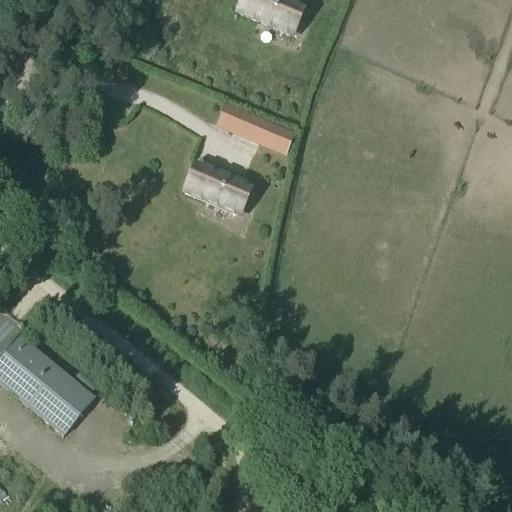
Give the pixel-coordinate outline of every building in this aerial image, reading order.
[(260,0),(273,10),(280,0),(260,0)] [(309,33),(298,34),(298,17),(253,18),(253,43),(309,42),(309,33)] [(269,153),(278,131),(256,122),(247,144),(269,153)] [(182,222),(182,250),(238,250),(238,222),(215,222),(215,217),(203,217),(203,222),(182,222)] [(18,343),(0,365),(0,389),(62,441),(93,404),(18,343)] [(110,402),(98,419),(106,424),(117,408),(110,402)]
